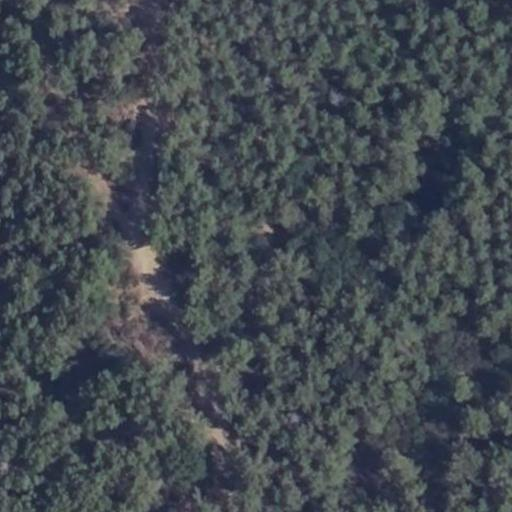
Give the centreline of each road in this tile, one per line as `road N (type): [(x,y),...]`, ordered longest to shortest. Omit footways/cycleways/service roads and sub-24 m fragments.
road 1 (track): [(145,0),(154,79),(143,234),(190,332),(238,511)]
road 2 (track): [(35,0),(77,130),(143,234)]
